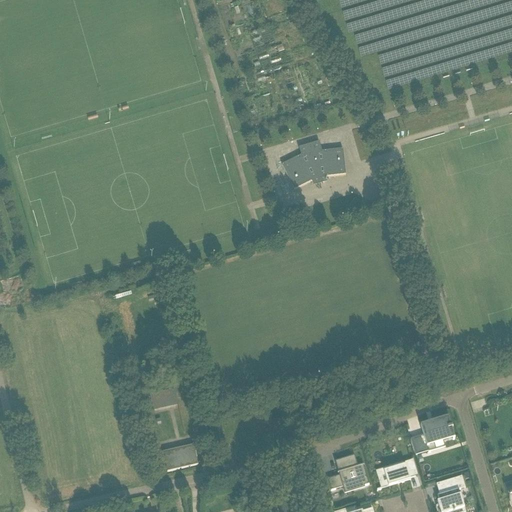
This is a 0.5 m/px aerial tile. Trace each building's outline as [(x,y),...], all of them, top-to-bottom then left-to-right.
[(311,182),(313,181),(314,184),(324,181),(324,177),(326,177),(326,178),(345,176),(342,150),(319,153),(316,144),(319,143),(298,149),(301,149),(303,155),(281,166),(294,191),(311,182)] [(417,228),(414,228),(415,231),(408,234),(423,288),(431,286),(432,289),(435,288),(417,228)] [(174,390),(149,395),(152,408),(152,412),(177,406),(176,402),(175,398),(174,390)] [(452,439),(452,440),(452,441),(454,440),(451,430),(452,430),(452,428),(451,428),(448,421),(446,421),(446,419),(444,420),(433,423),(434,425),(430,427),(429,424),(429,422),(427,423),(428,425),(429,427),(421,429),(423,436),(411,440),(410,440),(415,457),(416,457),(416,456),(428,453),(428,454),(430,453),(430,452),(429,453),(427,446),(443,441),(452,439)] [(198,466),(195,456),(193,446),(162,453),(167,473),(198,466)] [(339,477),(327,480),(331,492),(342,488),(357,484),(359,489),(364,487),(369,486),(363,467),(363,466),(363,465),(357,467),(354,457),(336,462),(339,473),(337,473),(337,474),(338,474),(339,477)] [(391,471),(383,473),(384,476),(388,488),(410,482),(409,479),(417,476),(412,461),(404,464),(404,467),(391,471)] [(267,477),(265,478),(262,478),(266,497),(271,496),(267,477)] [(448,493),(437,497),(441,511),(450,511),(452,511),(451,511),(453,511),(453,510),(463,507),(458,491),(465,489),(463,482),(461,483),(460,479),(462,479),(461,478),(459,478),(460,483),(453,485),(453,484),(452,484),(452,485),(448,486),(448,485),(447,486),(449,493),(448,494),(448,493)]
